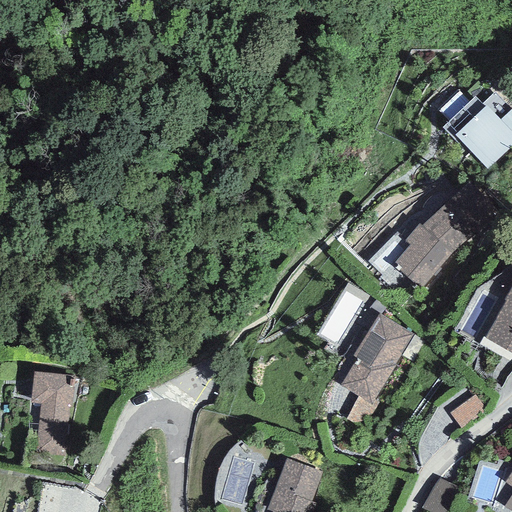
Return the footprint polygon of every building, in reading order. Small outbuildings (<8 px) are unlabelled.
[(511,109),(510,111),(493,92),(481,104),(475,97),(441,127),(463,151),(467,148),(486,170),(511,146),(511,109)] [(409,246),(394,263),(421,289),(455,251),(503,210),(470,180),(421,225),(419,224),(405,241),(409,246)] [(511,284),(503,300),(506,302),(484,339),(511,354),(511,284)] [(414,335),(378,313),(352,356),(357,358),(340,385),(358,396),(371,404),(373,400),(414,335)] [(73,377),(34,372),(30,402),(41,403),(35,453),(62,456),(69,405),(70,405),(73,377)] [(475,395),(450,413),(460,429),(486,411),(475,395)] [(385,407),(373,400),(371,404),(358,396),(345,420),(372,432),(385,407)] [(321,472),(285,459),(266,510),(272,511),(312,511),(316,504),(310,502),(321,472)] [(438,479),(421,507),(428,511),(442,511),(456,490),(438,479)]
